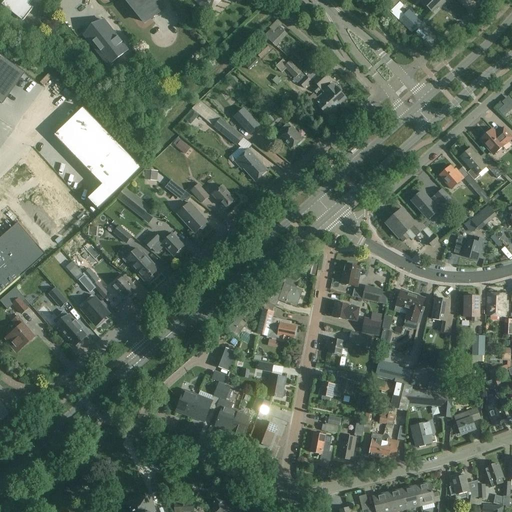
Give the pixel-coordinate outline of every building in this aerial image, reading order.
[(5,0),(2,5),(23,21),(34,8),(27,3),(29,0),(5,0)] [(125,0),(144,22),(150,17),(152,19),(165,8),(158,0),(125,0)] [(221,0),(193,0),(207,14),(221,0)] [(386,8),(393,14),(405,0),(387,0),(390,3),(386,8)] [(439,9),(443,4),(447,0),(421,0),(421,1),(432,12),(437,7),(439,9)] [(410,9),(399,20),(412,33),(422,22),(410,9)] [(85,36),(109,66),(128,51),(104,21),(85,36)] [(264,35),(268,39),(275,47),(287,34),(280,27),(274,33),(271,29),(264,35)] [(0,101),(22,71),(0,55),(0,101)] [(295,78),(293,79),(297,84),(305,77),(290,61),(287,64),(283,60),(276,67),(282,73),(286,69),(295,78)] [(321,90),(323,93),(336,107),(346,98),(341,92),(342,91),(337,85),(336,87),(333,83),(327,88),(326,87),(331,82),(322,72),(312,81),(317,86),(321,90)] [(299,84),(304,89),(312,82),(307,77),(299,84)] [(321,90),(317,86),(312,90),(317,95),(321,90)] [(315,108),(318,105),(327,116),(336,107),(323,93),(317,98),(314,94),(307,100),(315,108)] [(260,125),(244,107),(235,116),(251,134),(260,125)] [(99,213),(144,169),(84,111),(55,139),(103,188),(88,202),(99,213)] [(236,144),(243,136),(219,117),(213,125),(236,144)] [(301,142),(300,141),(301,139),(296,134),(298,133),(292,127),(291,129),(287,125),(281,131),(284,135),(280,139),(285,144),(286,143),(291,149),(296,144),(297,145),(301,142)] [(483,138),(481,140),(494,155),(511,139),(511,137),(504,128),(497,134),(493,130),(490,132),(488,132),(483,136),(483,138)] [(187,146),(178,138),(173,144),(183,152),(187,146)] [(208,138),(197,146),(204,156),(216,148),(208,138)] [(468,173),(470,176),(474,181),(480,176),(478,174),(487,167),(497,179),(502,175),(511,184),(511,182),(511,180),(494,164),(490,167),(480,157),(479,158),(471,149),(460,159),(470,170),(468,173)] [(241,169),(243,167),(255,181),(267,170),(248,150),(235,162),(241,169)] [(456,168),(454,170),(451,166),(440,176),(452,189),(464,178),(459,171),(456,168)] [(25,187),(29,184),(20,173),(16,177),(25,187)] [(474,181),(470,176),(466,180),(487,204),(491,200),(489,197),(488,197),(474,181)] [(10,188),(13,195),(21,192),(18,184),(10,188)] [(210,196),(199,184),(191,192),(202,204),(210,196)] [(212,194),(225,209),(234,201),(222,186),(212,194)] [(191,197),(179,187),(175,192),(188,202),(191,197)] [(435,197),(443,206),(447,210),(455,203),(443,189),(435,197)] [(149,210),(124,190),(117,198),(143,218),(149,210)] [(426,218),(428,220),(438,211),(443,206),(435,197),(430,201),(422,192),(411,201),(413,203),(412,204),(415,208),(417,207),(423,214),(422,215),(425,219),(426,218)] [(207,222),(190,203),(177,214),(195,233),(200,229),(202,230),(206,226),(205,224),(207,222)] [(479,231),(497,216),(488,206),(470,221),(479,231)] [(402,209),(397,214),(410,229),(416,236),(423,231),(426,228),(418,219),(414,222),(402,209)] [(405,233),(410,229),(397,214),(386,223),(399,238),(400,238),(403,241),(408,237),(405,233)] [(18,223),(0,239),(0,252),(21,277),(46,255),(18,223)] [(131,237),(119,228),(114,234),(127,244),(131,237)] [(430,231),(426,234),(430,239),(427,242),(432,248),(439,242),(430,231)] [(172,234),(168,238),(164,235),(160,239),(154,233),(144,243),(150,250),(152,248),(157,253),(164,246),(173,256),(184,246),(172,234)] [(466,240),(462,257),(477,261),(482,240),(475,238),(474,242),(466,240)] [(147,259),(148,258),(143,253),(142,254),(138,249),(130,256),(129,255),(123,260),(126,264),(128,263),(145,283),(147,281),(149,283),(154,278),(152,276),(159,271),(151,262),(150,262),(147,259)] [(0,295),(21,277),(0,252),(0,295)] [(72,261),(66,266),(69,270),(75,265),(72,261)] [(347,265),(345,265),(343,277),(342,284),(357,287),(360,274),(359,274),(360,268),(353,266),(353,265),(352,264),(348,263),(347,264),(347,265)] [(89,269),(83,274),(90,282),(96,276),(89,269)] [(84,276),(78,281),(90,294),(95,289),(84,276)] [(124,301),(137,290),(125,276),(112,287),(124,301)] [(97,282),(93,286),(98,292),(103,288),(97,282)] [(276,289),(261,300),(277,306),(279,300),(296,307),(302,291),(285,284),(282,291),(276,289)] [(366,287),(363,300),(380,303),(382,290),(366,287)] [(49,294),(61,308),(67,302),(55,289),(49,294)] [(400,314),(400,313),(407,315),(414,293),(408,291),(407,293),(401,291),(394,312),(400,314)] [(419,297),(419,295),(414,293),(407,315),(405,319),(419,324),(425,308),(423,307),(425,299),(419,297)] [(488,294),(487,316),(504,317),(505,295),(488,294)] [(92,295),(79,306),(96,326),(109,315),(92,295)] [(477,322),(477,317),(479,317),(479,297),(464,297),(465,317),(471,317),(471,322),(477,322)] [(29,309),(19,298),(12,304),(21,315),(29,309)] [(450,334),(453,316),(447,315),(450,301),(436,299),(432,320),(444,322),(442,333),(450,334)] [(347,320),(347,319),(357,321),(360,308),(350,306),(350,305),(338,303),(336,312),(335,312),(334,318),(347,320)] [(296,326),(291,326),(292,322),(273,318),(274,312),(263,310),(257,334),(267,336),(266,338),(287,342),(288,337),(293,338),(294,336),(296,336),(297,332),(295,331),(296,326)] [(17,354),(37,337),(30,329),(31,329),(19,315),(13,321),(19,328),(4,339),(17,354)] [(385,315),(382,328),(389,330),(393,318),(385,315)] [(62,316),(55,323),(57,327),(56,328),(66,340),(68,339),(71,343),(81,335),(77,331),(78,330),(66,317),(65,318),(64,317),(62,316)] [(382,322),(365,319),(362,333),(379,336),(382,322)] [(349,343),(370,347),(372,336),(351,333),(349,343)] [(472,362),(484,362),(485,337),(473,336),(472,362)] [(332,354),(332,355),(341,357),(344,341),(330,339),(329,344),(330,344),(329,353),(332,354)] [(229,371),(236,352),(223,347),(215,366),(229,371)] [(502,361),(507,361),(511,361),(511,349),(503,348),(502,361)] [(258,369),(272,371),(273,365),(259,362),(258,369)] [(375,375),(394,381),(398,367),(378,362),(375,375)] [(458,368),(458,377),(471,377),(471,368),(458,368)] [(215,371),(212,378),(225,383),(228,376),(215,371)] [(363,377),(341,372),(339,379),(337,379),(336,383),(327,381),(327,383),(323,383),(322,389),(320,388),(319,395),(322,396),(322,398),(323,400),(327,401),(329,400),(330,397),(331,398),(333,391),(349,395),(352,380),(354,380),(354,383),(361,384),(363,377)] [(284,390),(283,390),(285,377),(271,374),(267,395),(281,398),(281,397),(283,397),(285,396),(285,392),(284,390)] [(427,390),(442,391),(444,376),(429,374),(427,390)] [(504,394),(497,374),(491,376),(497,396),(504,394)] [(394,385),(375,380),(372,389),(382,391),(382,393),(386,395),(387,392),(392,394),(394,385)] [(467,382),(455,385),(457,393),(463,392),(463,389),(468,388),(467,382)] [(214,396),(219,398),(225,385),(219,383),(214,396)] [(427,406),(428,391),(412,390),(413,387),(396,383),(391,404),(390,408),(407,412),(408,408),(414,409),(414,405),(427,406)] [(225,385),(219,398),(220,399),(216,410),(221,412),(216,426),(230,431),(237,411),(232,409),(234,403),(225,400),(230,387),(225,385)] [(176,411),(190,417),(197,396),(184,391),(176,411)] [(427,406),(442,408),(443,393),(428,391),(427,406)] [(443,393),(442,408),(441,417),(451,418),(452,408),(453,394),(452,394),(453,392),(444,391),(444,393),(443,393)] [(212,401),(197,396),(190,417),(204,422),(212,401)] [(257,397),(254,404),(268,409),(270,402),(257,397)] [(503,411),(505,411),(502,401),(486,407),(491,424),(493,423),(494,426),(499,424),(499,421),(505,419),(503,411)] [(0,402),(0,422),(10,414),(0,402)] [(379,424),(386,425),(389,414),(390,408),(391,404),(383,402),(379,424)] [(266,414),(268,409),(254,404),(252,409),(266,414)] [(252,416),(237,411),(230,431),(244,437),(252,416)] [(476,421),(472,411),(466,414),(466,413),(454,417),(461,435),(476,430),(473,422),(476,421)] [(367,412),(365,422),(363,432),(370,433),(372,422),(371,421),(372,414),(367,412)] [(389,414),(386,425),(386,428),(392,429),(396,416),(389,414)] [(328,424),(340,427),(341,419),(329,416),(329,418),(326,418),(325,423),(328,423),(328,424)] [(263,421),(255,441),(269,446),(277,426),(263,421)] [(362,437),(363,432),(365,422),(357,421),(354,436),(356,436),(362,437)] [(412,427),(417,447),(432,443),(430,436),(435,435),(432,422),(412,427)] [(332,453),(329,452),(332,437),(326,436),(326,435),(314,432),(310,452),(322,455),(321,460),(331,462),(332,453)] [(369,456),(379,458),(384,436),(383,436),(372,433),(371,439),(369,439),(366,455),(369,456)] [(390,438),(387,434),(384,434),(383,436),(384,436),(379,458),(388,460),(389,457),(395,459),(399,442),(390,440),(390,438)] [(352,460),(355,445),(356,438),(344,435),(339,458),(352,460)] [(502,483),(500,479),(503,478),(498,464),(485,469),(487,476),(485,477),(488,483),(489,488),(502,483)] [(451,480),(450,480),(451,487),(449,488),(451,493),(450,493),(451,496),(466,492),(469,492),(468,489),(465,476),(459,478),(458,476),(451,478),(451,480)] [(421,506),(435,502),(435,503),(440,502),(437,492),(433,494),(430,483),(416,486),(421,506)] [(416,486),(402,490),(406,509),(421,506),(416,486)] [(466,506),(465,511),(471,511),(473,499),(478,497),(477,493),(473,494),(471,489),(468,489),(469,492),(466,492),(467,498),(466,506)] [(392,511),(394,511),(406,509),(402,490),(388,493),(392,511)] [(490,498),(498,500),(500,491),(491,490),(490,498)] [(392,511),(388,493),(373,497),(376,508),(370,509),(370,511),(392,511)] [(370,511),(370,509),(366,495),(359,497),(362,511),(370,511)] [(150,497),(122,506),(123,511),(151,511),(154,511),(150,497)] [(210,511),(233,511),(235,509),(234,509),(235,505),(226,503),(226,502),(214,498),(210,511)] [(191,506),(191,503),(173,504),(173,511),(192,511),(192,506),(191,506)]
